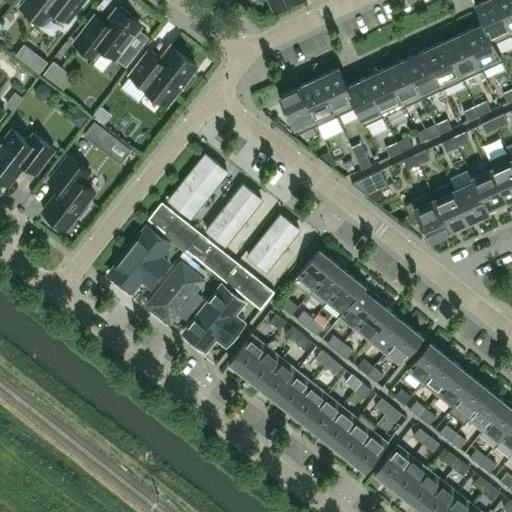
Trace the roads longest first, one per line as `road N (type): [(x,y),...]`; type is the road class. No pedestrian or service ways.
road 1 (residential): [(331,511),(58,293)]
road 2 (residential): [(214,95),(439,275)]
road 3 (residential): [(58,293),(214,95)]
road 4 (residential): [(249,53),(360,0)]
